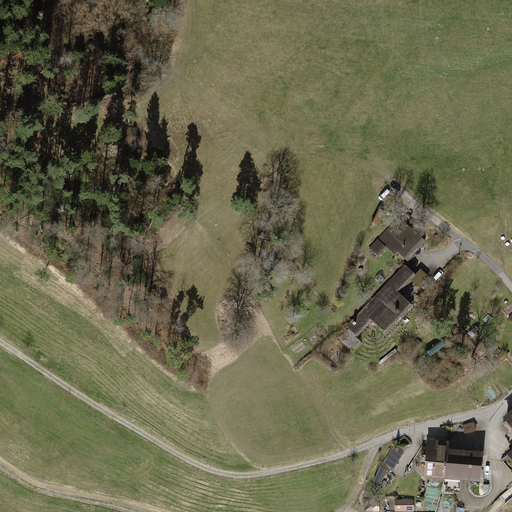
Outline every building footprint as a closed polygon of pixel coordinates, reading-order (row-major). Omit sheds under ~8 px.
[(405,258),(421,241),(398,219),(370,249),(377,256),(385,247),(394,255),(398,251),(405,258)] [(263,244),(268,237),(264,234),(259,241),(263,244)] [(404,267),(347,326),(357,336),(372,320),(386,334),(409,309),(396,296),(411,280),(419,288),(428,279),(420,271),(414,277),(404,267)] [(476,433),(473,424),(462,427),(465,436),(476,433)] [(429,442),(425,477),(478,483),(481,457),(446,453),(447,444),(429,442)] [(385,473),(380,471),(375,482),(380,484),(385,473)] [(413,511),(414,502),(394,501),(393,511),(413,511)]
